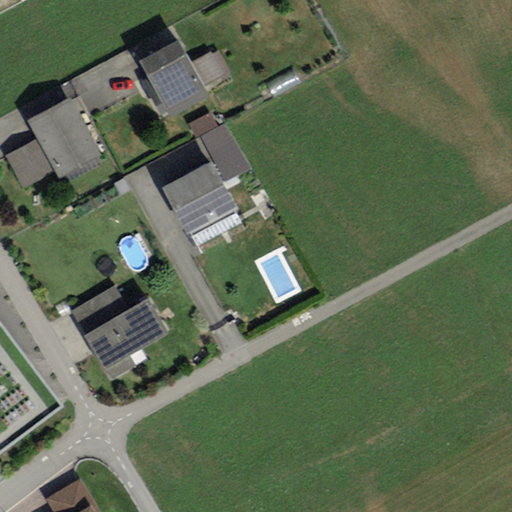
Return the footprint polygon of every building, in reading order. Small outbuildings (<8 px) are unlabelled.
[(194,46),(153,66),(179,119),(221,99),(194,46)] [(109,163),(81,104),(35,126),(63,185),(109,163)] [(53,170),(35,138),(5,155),(23,187),(53,170)] [(225,165),(175,194),(204,246),(255,217),(225,165)] [(90,334),(113,378),(139,364),(131,349),(163,333),(148,304),(90,334)]
